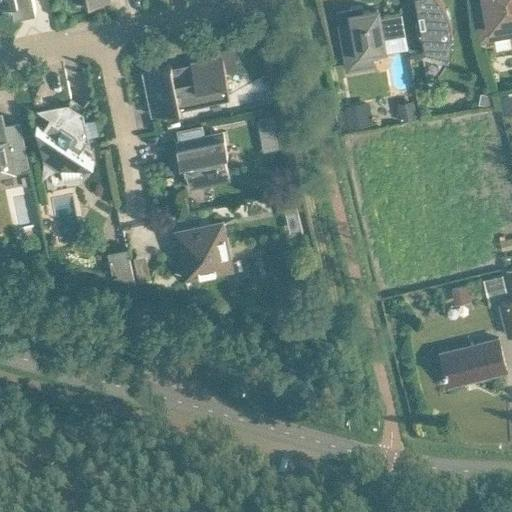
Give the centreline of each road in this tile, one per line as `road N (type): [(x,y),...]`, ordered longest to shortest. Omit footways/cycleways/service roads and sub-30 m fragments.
road 1 (tertiary): [(385,459),(0,349)]
road 2 (residential): [(106,37),(142,219)]
road 3 (residential): [(106,37),(262,0)]
road 4 (tertiary): [(385,459),(511,474)]
